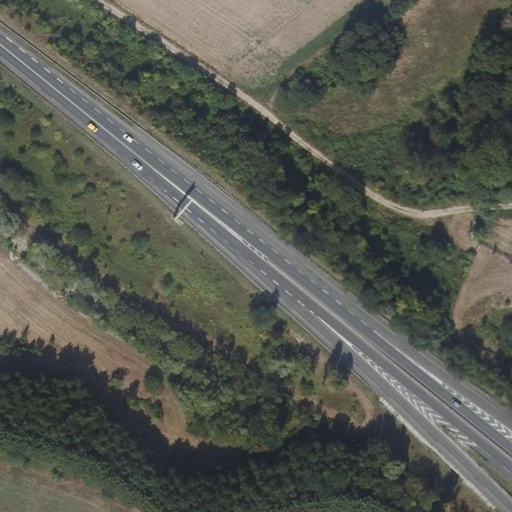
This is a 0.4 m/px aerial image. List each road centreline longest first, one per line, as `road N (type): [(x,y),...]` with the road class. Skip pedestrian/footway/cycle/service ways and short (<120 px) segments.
road 1 (track): [(0,199),(123,295),(358,428),(441,511)]
road 2 (track): [(511,203),(431,213),(375,195),(253,102),(94,0)]
road 3 (primary): [(314,314),(511,506)]
road 4 (primary): [(367,333),(154,169)]
road 5 (primary): [(314,314),(338,325),(511,468)]
road 6 (primary): [(154,169),(314,314)]
road 7 (primary): [(0,44),(154,169)]
road 8 (primary): [(511,448),(367,333)]
road 9 (primary): [(511,424),(397,343),(367,333)]
road 10 (track): [(253,102),(388,0)]
